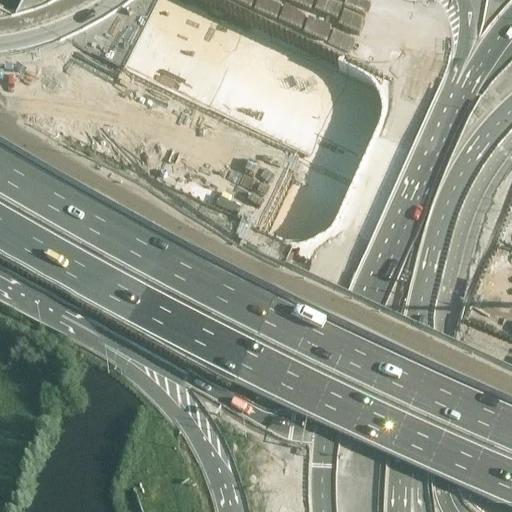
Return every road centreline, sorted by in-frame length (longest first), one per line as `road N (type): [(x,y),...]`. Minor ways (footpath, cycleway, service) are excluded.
road 1 (motorway): [(511,432),(258,319),(0,178)]
road 2 (motorway): [(0,232),(102,295),(240,363),(511,484)]
road 3 (motorway): [(0,60),(269,198),(511,293)]
road 4 (motorway): [(511,180),(311,101),(109,3)]
road 5 (secondary): [(511,116),(451,212),(424,311),(404,480)]
road 6 (secondary): [(326,432),(350,340),(468,94)]
road 7 (motorway): [(89,337),(186,374),(268,424),(326,432)]
road 8 (motorway): [(89,337),(174,403),(230,511)]
road 9 (motorway): [(465,53),(340,0)]
